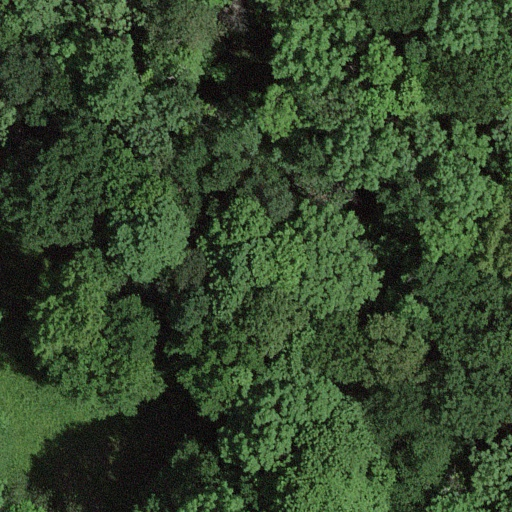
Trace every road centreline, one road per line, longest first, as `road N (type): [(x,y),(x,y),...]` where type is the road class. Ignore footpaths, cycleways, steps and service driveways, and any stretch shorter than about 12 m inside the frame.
road 1 (track): [(184,333),(0,189)]
road 2 (track): [(0,12),(127,0)]
